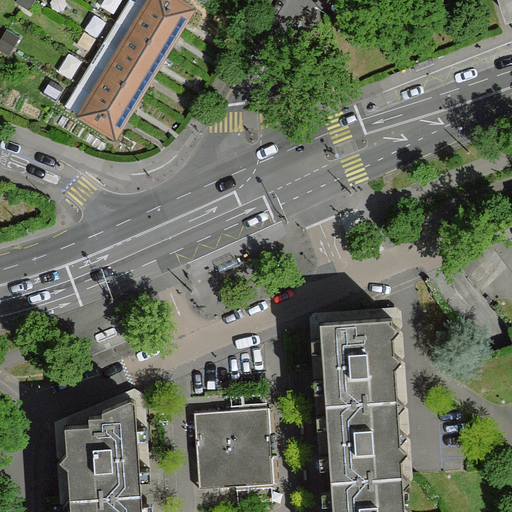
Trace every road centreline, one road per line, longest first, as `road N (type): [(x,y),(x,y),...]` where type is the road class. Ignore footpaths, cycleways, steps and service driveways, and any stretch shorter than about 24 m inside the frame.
road 1 (residential): [(197,344),(32,412),(18,449),(19,511)]
road 2 (secondary): [(511,87),(296,170)]
road 3 (residential): [(270,58),(233,106),(184,221)]
road 4 (residential): [(130,244),(81,189),(0,153)]
road 5 (residential): [(197,344),(345,285)]
road 6 (unknown): [(281,420),(421,408)]
road 7 (secondary): [(130,244),(0,291)]
road 8 (residential): [(345,285),(296,170)]
road 9 (secondary): [(296,170),(184,221)]
road 10 (residential): [(130,244),(164,282),(197,344)]
